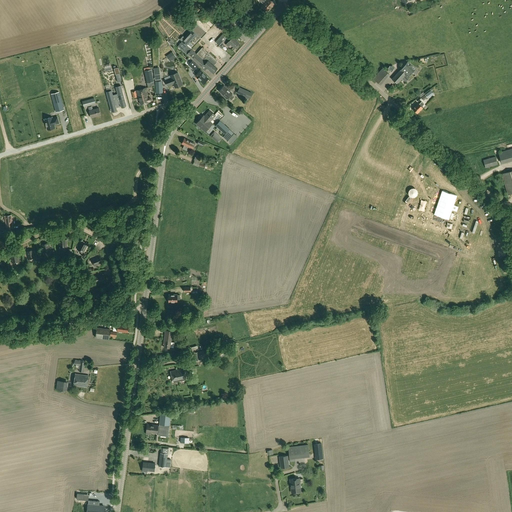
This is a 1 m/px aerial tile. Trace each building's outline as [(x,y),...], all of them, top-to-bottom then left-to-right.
[(275,4),(270,0),(260,0),(262,1),(262,0),(266,3),(262,7),(268,12),(275,4)] [(207,18),(202,13),(198,16),(203,22),(207,18)] [(213,26),(212,24),(209,27),(219,37),(225,30),(217,22),(213,26)] [(205,71),(207,68),(213,74),(218,68),(214,65),(215,64),(217,61),(202,48),(197,54),(187,45),(196,35),(191,31),(178,46),(205,71)] [(223,34),(216,42),(220,46),(227,38),(223,34)] [(235,48),(240,43),(233,37),(226,45),(229,47),(231,45),(235,48)] [(189,46),(193,50),(201,42),(197,38),(189,46)] [(217,64),(222,69),(225,66),(220,61),(223,58),(216,51),(212,55),(219,63),(217,64)] [(168,55),(171,60),(176,57),(173,52),(168,55)] [(193,61),(189,65),(194,71),(198,66),(193,61)] [(392,79),(397,84),(402,78),(405,81),(406,80),(407,80),(409,78),(408,77),(415,69),(408,62),(392,79)] [(144,69),(148,87),(155,86),(152,69),(151,70),(150,67),(144,69)] [(200,70),(196,75),(198,78),(204,84),(208,79),(203,73),(200,70)] [(168,87),(174,84),(175,88),(183,85),(178,73),(170,76),(171,78),(165,80),(168,87)] [(126,103),(121,86),(116,87),(117,94),(113,95),(112,91),(106,92),(111,109),(116,108),(115,104),(120,103),(120,104),(126,103)] [(231,95),(233,93),(225,86),(219,91),(227,99),(229,98),(231,100),(234,97),(231,95)] [(252,93),(240,87),(238,93),(250,98),(252,93)] [(148,98),(147,96),(148,96),(146,88),(136,91),(138,99),(140,99),(141,105),(149,102),(151,102),(151,100),(151,99),(150,98),(148,98)] [(64,110),(59,92),(52,94),(57,112),(64,110)] [(94,98),(82,101),(84,107),(96,104),(94,98)] [(419,104),(418,103),(413,109),(417,113),(423,108),(422,106),(424,104),(421,102),(419,104)] [(92,107),(89,108),(90,111),(89,111),(91,118),(101,116),(99,108),(93,110),(92,107)] [(197,124),(205,132),(213,124),(210,122),(216,115),(210,111),(205,117),(203,119),(202,118),(197,124)] [(162,123),(167,117),(164,114),(159,120),(162,123)] [(54,121),(47,123),(50,133),(57,131),(56,128),(61,127),(60,121),(55,122),(54,121)] [(229,130),(220,121),(216,126),(225,134),(222,137),(230,144),(237,137),(234,134),(229,130)] [(211,137),(217,142),(221,137),(214,131),(210,136),(211,137)] [(184,139),(182,144),(185,145),(183,149),(186,150),(188,145),(192,147),(193,143),(184,139)] [(199,166),(205,168),(206,164),(200,162),(201,159),(195,156),(194,160),(193,164),(199,166)] [(498,164),(496,157),(483,160),(485,168),(498,164)] [(508,195),(511,193),(511,170),(502,174),(508,195)] [(13,231),(11,215),(5,216),(6,229),(7,229),(7,232),(13,231)] [(51,250),(48,243),(45,244),(42,246),(44,253),(51,250)] [(83,253),(87,245),(84,244),(84,245),(80,243),(77,249),(83,253)] [(35,257),(33,250),(30,250),(30,251),(26,252),(28,259),(35,257)] [(19,261),(18,253),(14,254),(15,255),(11,256),(12,263),(19,261)] [(102,263),(100,260),(98,257),(91,259),(94,266),(102,263)] [(99,300),(100,297),(99,297),(100,293),(93,290),(91,297),(99,300)] [(175,302),(177,302),(177,300),(180,300),(180,295),(177,295),(169,295),(169,302),(172,302),(172,305),(175,305),(175,302)] [(127,333),(129,325),(119,323),(119,322),(115,322),(113,330),(127,333)] [(109,339),(110,329),(97,328),(96,338),(109,339)] [(193,353),(195,361),(196,363),(202,362),(201,360),(209,358),(208,356),(209,356),(207,349),(193,353)] [(211,365),(217,361),(217,360),(220,358),(218,355),(215,357),(215,358),(209,362),(208,363),(209,365),(211,364),(211,365)] [(80,371),(84,372),(85,361),(75,360),(73,364),(75,364),(75,365),(79,365),(78,369),(79,369),(79,371),(80,371)] [(171,371),(173,382),(187,379),(185,369),(171,371)] [(87,388),(89,376),(76,374),(74,386),(87,388)] [(69,379),(59,380),(59,389),(69,389),(69,379)] [(168,437),(171,414),(161,413),(159,424),(158,436),(168,437)] [(158,426),(147,425),(147,434),(152,435),(152,433),(157,434),(158,426)] [(175,425),(175,436),(190,436),(190,433),(183,433),(184,425),(175,425)] [(322,446),(314,447),(316,459),(323,458),(322,446)] [(168,450),(161,449),(159,466),(170,467),(171,460),(168,459),(168,450)] [(288,455),(279,456),(280,468),(289,467),(288,455)] [(144,462),(143,470),(154,472),(155,464),(144,462)] [(289,479),(291,493),(302,492),(300,478),(289,479)] [(94,511),(103,511),(104,506),(99,506),(100,501),(88,500),(87,509),(95,509),(94,511)]
